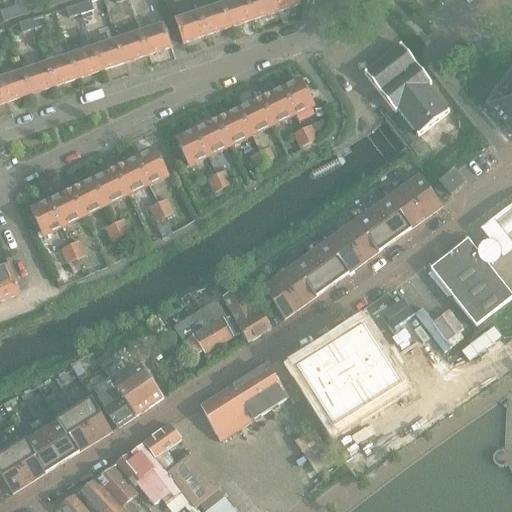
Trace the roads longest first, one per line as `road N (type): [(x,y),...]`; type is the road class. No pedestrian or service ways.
road 1 (residential): [(13,511),(322,320),(511,179)]
road 2 (unknown): [(0,138),(200,70),(221,73),(209,89),(162,114),(0,183)]
